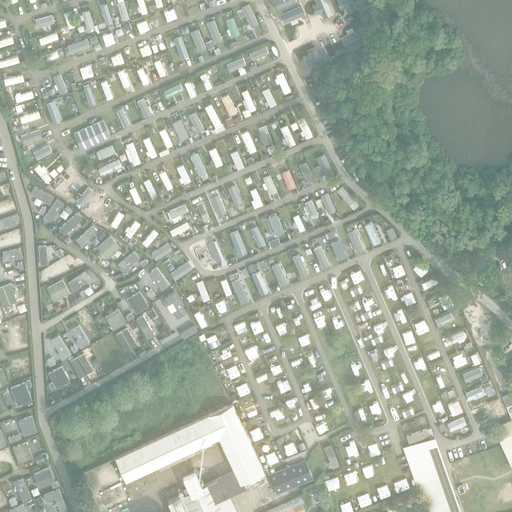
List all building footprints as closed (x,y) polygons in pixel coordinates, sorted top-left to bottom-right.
[(128,18),(122,0),(117,0),(116,0),(117,4),(115,4),(116,8),(118,8),(121,20),(128,18)] [(147,11),(143,0),(136,0),(139,7),(137,8),(138,11),(140,11),(141,13),(147,11)] [(306,25),(295,0),(270,0),(283,34),(306,25)] [(336,6),(338,12),(355,6),(353,1),(336,6)] [(112,22),(106,3),(100,5),(106,24),(112,22)] [(94,26),(89,10),(81,12),(86,29),(94,26)] [(340,16),(342,22),(359,16),(357,10),(340,16)] [(64,13),(68,28),(74,26),(70,11),(64,13)] [(35,20),(37,27),(53,22),(51,15),(35,20)] [(322,18),(329,35),(334,32),(328,16),(322,18)] [(101,34),(105,47),(110,45),(106,32),(101,34)] [(294,41),(297,48),(316,39),(312,32),(301,38),(299,36),(296,37),(297,40),(294,41)] [(56,33),(36,39),(38,44),(48,41),(49,44),(54,42),(53,40),(57,38),(56,33)] [(366,33),(350,40),(352,45),(368,38),(366,33)] [(0,39),(0,45),(13,42),(11,36),(0,39)] [(332,40),(316,48),(318,53),(335,46),(332,40)] [(188,46),(195,60),(200,58),(194,44),(188,46)] [(62,49),(45,55),(47,60),(64,54),(62,49)] [(171,54),(178,68),(183,65),(179,57),(181,56),(179,52),(177,53),(176,51),(171,54)] [(0,66),(19,61),(17,55),(0,60),(0,66)] [(154,62),(160,76),(165,74),(162,66),(165,65),(163,61),(160,62),(159,59),(154,62)] [(136,70),(143,84),(149,81),(142,67),(136,70)] [(117,71),(123,87),(129,84),(125,75),(127,74),(126,71),(124,72),(123,69),(117,71)] [(199,75),(206,89),(212,87),(205,72),(199,75)] [(275,75),(284,93),(290,90),(282,72),(275,75)] [(3,79),(5,85),(23,80),(22,74),(12,77),(11,75),(7,76),(7,78),(3,79)] [(60,93),(54,77),(49,79),(52,88),(50,89),(52,92),(54,92),(55,95),(60,93)] [(100,82),(107,99),(112,97),(106,80),(100,82)] [(184,83),(190,97),(195,95),(192,87),(194,86),(192,82),(190,83),(189,80),(184,83)] [(89,105),(95,103),(89,85),(83,87),(89,105)] [(262,90),(270,106),(276,103),(268,87),(262,90)] [(250,110),(255,108),(247,89),(241,91),(244,99),(242,100),(245,108),(248,107),(250,110)] [(14,96),(16,101),(33,96),(31,90),(20,94),(19,92),(15,93),(16,95),(14,96)] [(67,98),(72,111),(78,109),(72,95),(67,98)] [(47,105),(53,121),(59,119),(53,103),(47,105)] [(204,106),(214,126),(221,123),(211,103),(204,106)] [(120,110),(127,124),(132,121),(125,107),(120,110)] [(19,117),(21,122),(40,116),(38,110),(27,114),(26,112),(23,113),(23,115),(19,117)] [(297,120),(306,138),(312,135),(304,117),(297,120)] [(73,133),(81,150),(110,136),(103,119),(73,133)] [(194,121),(202,137),(207,134),(199,119),(194,121)] [(258,128),(265,144),(272,141),(265,125),(258,128)] [(280,128),(288,146),(295,143),(286,125),(280,128)] [(179,129),(186,144),(191,142),(184,126),(179,129)] [(159,131),(166,147),(172,144),(164,128),(159,131)] [(41,130),(24,136),(26,141),(43,135),(41,130)] [(241,133),(249,152),(256,149),(247,130),(241,133)] [(156,155),(148,137),(142,139),(147,150),(145,151),(147,155),(149,154),(151,157),(156,155)] [(133,164),(140,162),(132,141),(125,144),(129,155),(127,156),(129,161),(131,160),(133,164)] [(96,152),(99,158),(114,151),(111,145),(96,152)] [(215,166),(222,163),(215,147),(208,150),(212,159),(209,160),(211,165),(214,164),(215,166)] [(30,156),(33,161),(48,153),(46,148),(34,154),(33,151),(30,152),(32,155),(30,156)] [(230,153),(236,167),(237,169),(244,166),(236,150),(230,153)] [(318,158),(328,176),(333,173),(324,155),(318,158)] [(193,159),(200,173),(206,170),(198,156),(193,159)] [(97,168),(100,175),(121,165),(118,159),(97,168)] [(278,163),(285,178),(290,175),(283,160),(278,163)] [(300,165),(309,183),(314,181),(306,162),(300,165)] [(43,166),(41,167),(38,164),(34,168),(46,182),(51,178),(44,170),(45,169),(43,166)] [(184,183),(190,180),(182,164),(176,167),(181,177),(178,178),(180,182),(183,181),(184,183)] [(159,173),(167,189),(172,186),(164,170),(159,173)] [(61,185),(62,187),(60,190),(64,194),(77,179),(72,176),(65,183),(64,181),(61,185)] [(143,181),(152,199),(157,196),(149,178),(143,181)] [(0,192),(10,189),(8,182),(0,184),(0,192)] [(227,185),(236,203),(242,200),(233,182),(227,185)] [(45,200),(45,199),(46,198),(48,199),(50,194),(34,184),(31,190),(43,196),(41,198),(44,199),(45,200)] [(129,189),(135,203),(141,200),(134,186),(129,189)] [(262,189),(267,203),(272,202),(271,198),(272,198),(271,195),(270,195),(267,187),(262,189)] [(262,204),(255,188),(250,190),(253,198),(251,199),(255,207),(256,206),(262,204)] [(75,202),(79,206),(90,194),(86,190),(80,197),(78,195),(75,198),(77,200),(75,202)] [(326,204),(321,191),(315,193),(316,194),(313,195),(314,197),(317,196),(321,206),(326,204)] [(361,206),(348,195),(344,200),(346,202),(345,203),(347,206),(349,204),(357,211),(361,206)] [(10,198),(0,201),(0,209),(15,204),(12,197),(10,198)] [(50,202),(45,199),(45,200),(44,199),(40,206),(46,209),(50,202)] [(93,212),(99,216),(107,203),(102,200),(93,212)] [(54,203),(45,216),(49,219),(58,207),(54,203)] [(214,210),(196,219),(198,224),(202,222),(204,224),(206,223),(205,221),(216,215),(214,210)] [(77,211),(71,215),(76,221),(81,216),(77,211)] [(110,224),(115,227),(124,214),(118,211),(114,218),(112,216),(110,220),(112,221),(110,224)] [(14,214),(0,218),(0,224),(19,218),(16,212),(13,213),(14,214)] [(275,220),(277,225),(292,219),(289,214),(285,216),(284,214),(280,215),(281,217),(275,220)] [(303,218),(309,232),(314,230),(312,223),(314,222),(312,217),(310,218),(309,216),(303,218)] [(70,217),(55,230),(59,234),(74,221),(70,217)] [(125,233),(130,237),(140,223),(135,220),(129,228),(127,227),(125,230),(127,231),(125,233)] [(187,221),(169,230),(172,235),(189,226),(187,221)] [(92,224),(76,238),(81,244),(97,229),(92,224)] [(153,228),(142,242),(146,246),(158,232),(153,228)] [(18,229),(0,235),(0,240),(1,242),(17,236),(17,235),(20,234),(18,229)] [(266,235),(271,247),(277,245),(274,239),(276,238),(275,234),(272,235),(271,233),(266,235)] [(218,242),(220,249),(238,243),(236,236),(225,240),(224,238),(220,240),(221,242),(218,242)] [(247,242),(253,256),(259,253),(253,239),(247,242)] [(107,240),(92,253),(96,257),(111,245),(107,240)] [(22,244),(21,244),(16,246),(16,247),(2,252),(4,258),(12,255),(13,257),(19,255),(18,253),(23,251),(22,244)] [(241,246),(221,254),(224,261),(234,257),(235,259),(241,257),(240,255),(244,253),(241,246)] [(130,254),(114,267),(118,271),(125,266),(128,269),(134,264),(131,261),(135,258),(132,253),(130,255),(130,254)] [(191,269),(181,255),(176,259),(182,266),(180,267),(183,271),(185,269),(186,272),(191,269)] [(86,267),(67,277),(73,288),(92,278),(86,267)] [(158,270),(153,274),(165,290),(170,287),(158,270)] [(220,280),(225,295),(231,293),(225,278),(220,280)] [(203,301),(209,299),(202,279),(196,282),(200,294),(198,295),(200,299),(202,298),(203,301)] [(135,285),(123,293),(131,304),(143,295),(135,285)] [(0,301),(22,292),(20,286),(3,293),(2,290),(0,291),(0,301)] [(177,302),(172,296),(172,295),(154,308),(169,329),(176,324),(170,316),(173,314),(168,307),(177,302)] [(5,312),(7,317),(20,312),(18,306),(18,307),(17,305),(12,307),(13,309),(5,312)] [(117,307),(104,315),(113,329),(126,321),(117,307)] [(82,314),(93,333),(98,330),(88,311),(82,314)] [(193,314),(201,327),(206,324),(202,316),(203,316),(202,313),(200,314),(199,311),(193,314)] [(145,319),(140,322),(148,335),(153,332),(145,319)] [(195,323),(182,330),(186,336),(198,329),(195,323)] [(126,327),(115,334),(125,350),(136,343),(126,327)] [(109,343),(105,337),(91,345),(104,365),(110,361),(101,348),(109,343)] [(85,351),(72,359),(75,364),(86,359),(86,360),(89,359),(88,357),(93,354),(88,347),(84,349),(85,351)] [(60,367),(48,373),(54,385),(66,379),(64,375),(66,374),(62,365),(59,367),(60,367)] [(28,367),(7,375),(10,382),(30,375),(28,367)] [(24,381),(10,387),(17,404),(31,398),(24,381)] [(511,467),(511,391),(502,396),(511,417),(511,418),(498,425),(504,437),(500,439),(499,439),(511,467)] [(239,487),(266,476),(232,403),(208,415),(208,414),(116,456),(126,479),(218,437),(239,487)] [(10,422),(16,440),(31,434),(24,416),(10,422)] [(403,447),(422,503),(425,511),(456,511),(443,475),(446,474),(433,436),(403,447)] [(20,441),(11,445),(13,450),(17,449),(24,465),(29,462),(26,455),(29,453),(27,448),(24,450),(22,446),(21,446),(20,441)] [(269,474),(276,493),(312,479),(304,458),(287,465),(288,467),(269,474)] [(54,485),(48,467),(42,469),(45,479),(41,480),(43,484),(47,483),(48,487),(54,485)] [(235,511),(219,477),(201,486),(197,478),(186,483),(189,491),(167,501),(172,511),(235,511)] [(31,497),(22,478),(16,480),(22,492),(17,494),(19,498),(20,498),(21,501),(31,497)] [(58,487),(43,494),(46,501),(54,497),(60,511),(67,509),(58,487)] [(40,495),(34,498),(36,504),(43,502),(40,495)] [(292,505),(294,511),(304,511),(301,502),(292,505)] [(26,511),(22,503),(8,509),(9,511),(26,511)]
